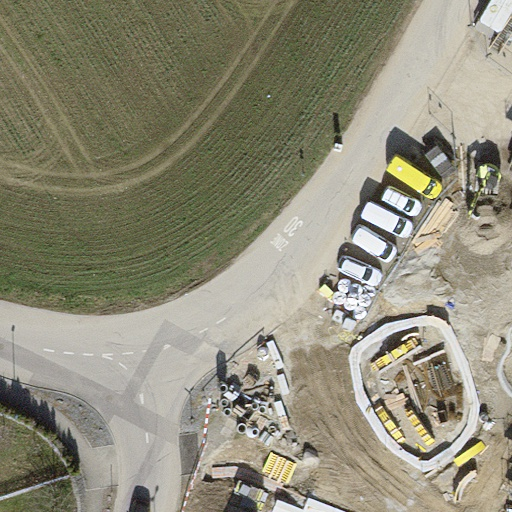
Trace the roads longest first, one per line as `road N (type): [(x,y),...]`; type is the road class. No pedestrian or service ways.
road 1 (residential): [(463,0),(350,184),(264,287),(191,335),(138,355)]
road 2 (residential): [(138,355),(150,439),(147,511)]
road 3 (residential): [(0,338),(73,356),(138,355)]
